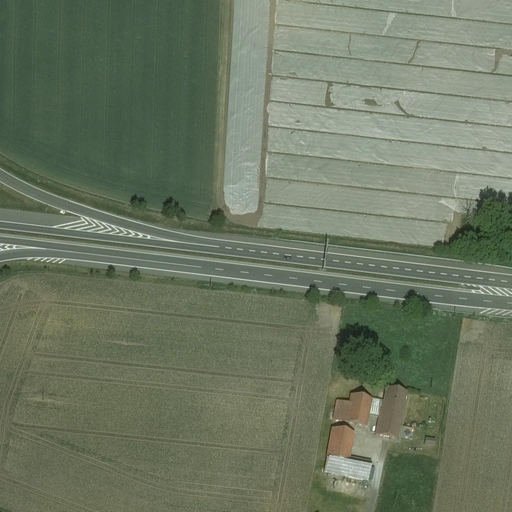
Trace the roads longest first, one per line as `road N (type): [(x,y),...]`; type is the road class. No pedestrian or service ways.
road 1 (trunk): [(186,267),(511,296)]
road 2 (motorway): [(313,258),(145,230),(0,175)]
road 3 (trunk): [(313,258),(0,221)]
road 4 (trunk): [(511,286),(313,258)]
road 5 (trunk): [(0,243),(186,267)]
road 6 (motorway): [(0,256),(45,252),(186,267)]
